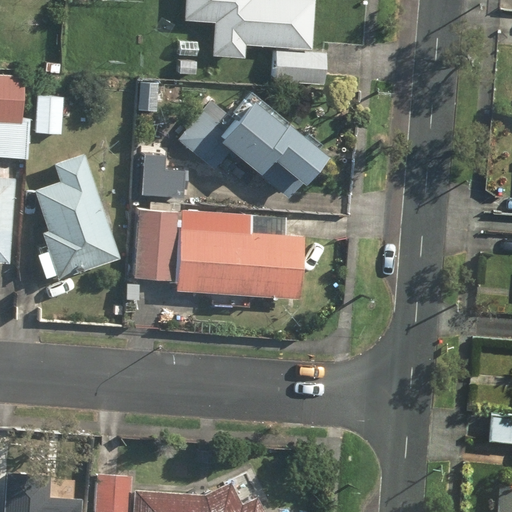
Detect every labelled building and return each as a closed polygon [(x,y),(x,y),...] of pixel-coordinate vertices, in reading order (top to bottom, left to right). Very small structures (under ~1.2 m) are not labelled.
[(309,48),(312,0),(183,0),(182,17),(213,20),(211,53),(241,55),(242,42),(274,44),(272,79),(322,83),(324,49),(309,48)] [(196,39),(179,39),(177,70),(194,71),(196,39)] [(0,153),(26,155),(27,118),(22,118),(24,73),(0,71),(0,153)] [(323,151),(247,87),(226,111),(207,95),(173,136),(212,169),(229,149),(285,196),(323,151)] [(63,93),(33,93),(32,132),(62,132),(63,93)] [(197,168),(169,168),(169,148),(141,148),(139,196),(160,196),(196,197),(197,168)] [(57,179),(32,187),(46,228),(40,230),(44,243),(33,246),(43,277),(54,273),(55,276),(117,255),(81,149),(50,159),(57,179)] [(13,176),(0,174),(0,259),(7,260),(13,176)] [(260,213),(179,207),(179,210),(137,208),(132,276),(174,279),(173,289),(297,298),(301,233),(258,230),(260,213)] [(511,415),(491,414),(489,443),(511,444),(511,415)] [(35,476),(4,474),(1,511),(79,511),(80,497),(50,495),(49,509),(33,508),(35,476)] [(205,492),(132,486),(130,511),(263,511),(256,495),(239,503),(228,478),(205,492)] [(511,511),(511,482),(502,482),(499,511),(511,511)]
